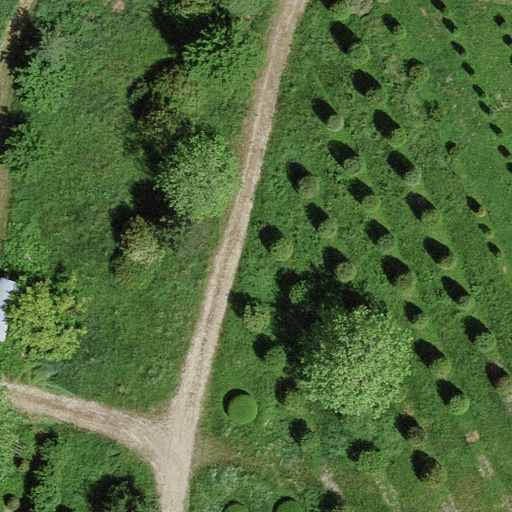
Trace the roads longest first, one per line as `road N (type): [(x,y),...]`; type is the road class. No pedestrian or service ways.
road 1 (track): [(167,511),(293,0)]
road 2 (track): [(0,390),(179,450),(461,511)]
